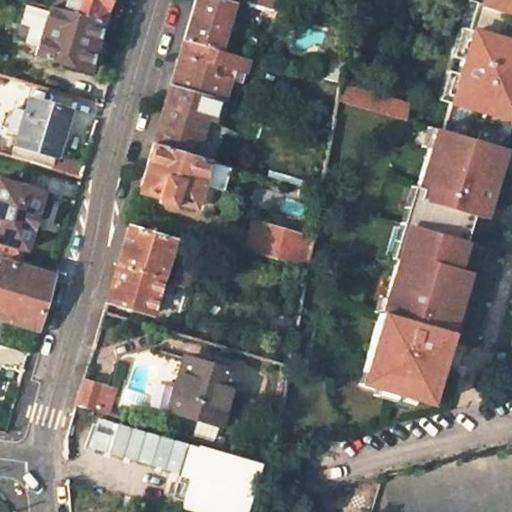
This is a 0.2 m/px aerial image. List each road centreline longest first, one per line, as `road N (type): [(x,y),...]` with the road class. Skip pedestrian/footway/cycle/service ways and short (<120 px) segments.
road 1 (unclassified): [(156,0),(104,175),(94,248),(36,463)]
road 2 (unclassified): [(511,428),(275,480)]
